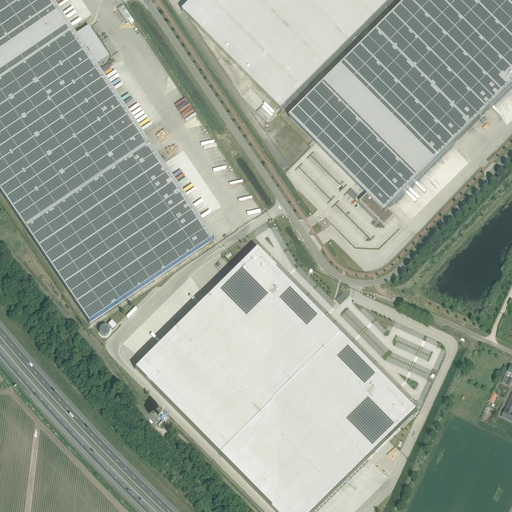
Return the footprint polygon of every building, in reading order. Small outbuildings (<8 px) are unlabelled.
[(0,0),(0,192),(24,229),(25,229),(89,324),(213,240),(149,145),(96,67),(109,58),(98,42),(89,27),(75,36),(51,0),(0,0)] [(282,111),(393,0),(194,0),(183,12),(183,13),(184,12),(282,110),(281,111),(282,111)] [(511,0),(408,0),(381,27),(476,123),(511,87),(511,0)] [(120,9),(129,21),(130,24),(134,22),(124,7),(120,9)] [(232,222),(220,230),(223,234),(235,227),(232,222)] [(320,511),(419,414),(259,252),(137,372),(275,511),(320,511)] [(336,300),(340,303),(346,296),(343,293),(336,300)] [(106,337),(118,325),(112,320),(100,332),(106,337)] [(494,403),(497,397),(498,395),(493,393),(494,392),(493,391),(492,392),(493,393),(492,395),(489,401),(494,403)] [(511,396),(505,409),(501,417),(511,422),(511,396)]
